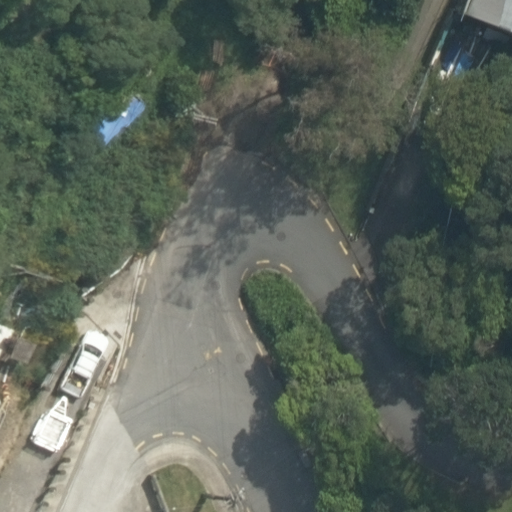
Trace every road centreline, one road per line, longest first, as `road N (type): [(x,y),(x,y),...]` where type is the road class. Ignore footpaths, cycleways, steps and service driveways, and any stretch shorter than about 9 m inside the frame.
road 1 (residential): [(173,351),(186,259),(219,230),(268,227),(303,246),(341,297),(382,407),(424,441),(511,471)]
road 2 (residential): [(173,351),(85,511)]
road 3 (residential): [(254,511),(173,351)]
